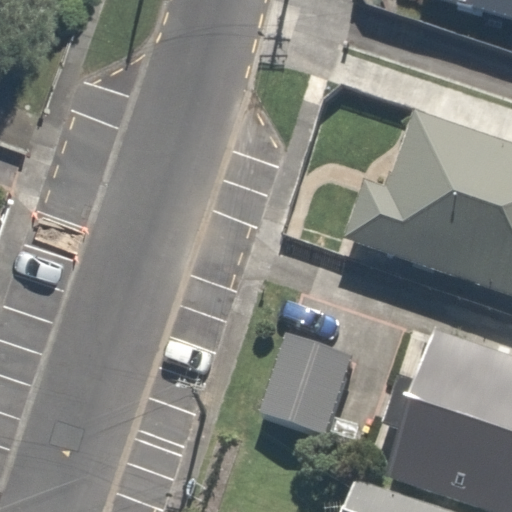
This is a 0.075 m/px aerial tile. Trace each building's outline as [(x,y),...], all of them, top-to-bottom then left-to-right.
[(0,0),(0,31),(3,32),(11,0),(0,0)] [(511,0),(429,0),(427,10),(511,31),(511,0)] [(511,160),(406,123),(380,196),(359,189),(336,253),(511,315),(511,160)] [(375,485),(442,511),(511,511),(511,367),(433,336),(375,485)] [(312,441),(346,373),(280,341),(247,408),(312,441)] [(442,511),(375,485),(372,491),(350,482),(338,511),(442,511)]
